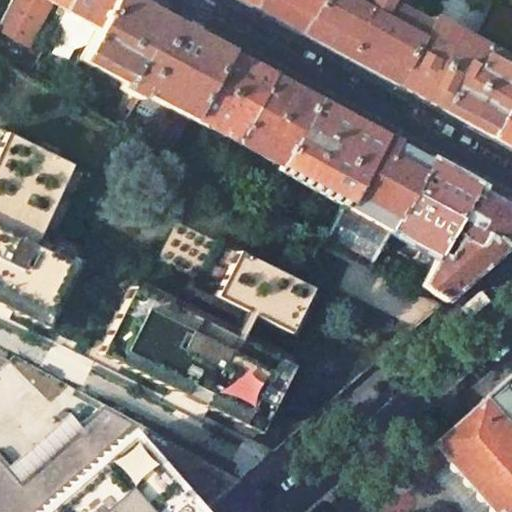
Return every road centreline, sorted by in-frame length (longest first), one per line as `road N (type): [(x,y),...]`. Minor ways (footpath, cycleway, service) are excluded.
road 1 (residential): [(182,0),(511,180)]
road 2 (tertiary): [(287,511),(511,311)]
